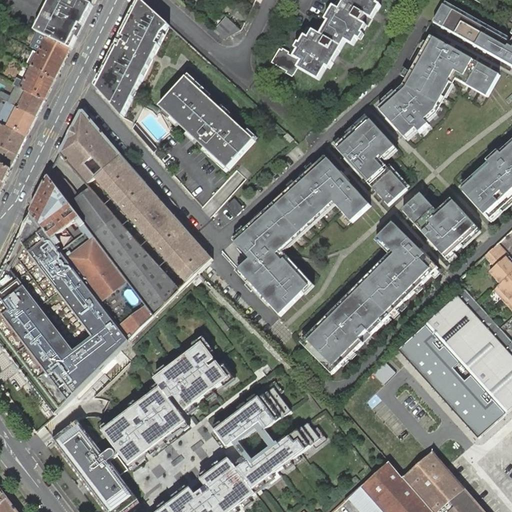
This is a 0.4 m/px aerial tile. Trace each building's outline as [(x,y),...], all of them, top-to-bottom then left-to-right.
[(72,50),(94,5),(83,0),(52,0),(36,32),(48,38),(72,50)] [(171,27),(142,0),(97,89),(112,105),(124,119),(166,36),(164,35),(171,27)] [(338,0),(326,21),(329,22),(321,35),(314,31),(308,28),(303,35),(299,43),(296,49),(299,51),(294,58),(289,54),(282,50),(280,49),(272,63),(295,76),(299,68),(319,81),(328,67),(331,69),(346,41),(354,46),(358,39),(361,40),(364,34),(362,34),(367,26),(369,27),(381,6),(378,4),(380,0),(338,0)] [(511,41),(511,43),(442,4),(432,22),(511,66),(511,41)] [(227,17),(214,31),(224,40),(241,30),(227,17)] [(499,75),(430,37),(402,86),(378,108),(405,138),(416,128),(419,132),(428,124),(425,120),(434,112),(453,78),(454,79),(487,97),(499,75)] [(72,50),(48,38),(33,68),(57,80),(72,50)] [(57,80),(33,68),(24,85),(19,83),(17,87),(22,89),(28,93),(46,102),(57,80)] [(190,76),(187,78),(195,85),(197,82),(190,76)] [(195,85),(187,78),(160,108),(221,164),(229,170),(256,141),(195,85)] [(38,118),(46,102),(28,93),(22,89),(17,87),(16,87),(8,103),(13,105),(19,108),(20,109),(38,118)] [(13,105),(3,125),(9,128),(19,108),(13,105)] [(28,138),(38,118),(20,109),(19,108),(9,128),(28,138)] [(82,112),(61,154),(89,187),(123,156),(85,112),(82,112)] [(395,147),(368,117),(335,146),(388,205),(406,188),(381,159),(395,147)] [(136,124),(133,130),(155,154),(159,150),(136,124)] [(0,146),(19,156),(28,138),(9,128),(3,125),(0,131),(0,146)] [(294,140),(287,134),(284,138),(291,144),(294,140)] [(0,164),(12,170),(19,156),(0,146),(0,164)] [(490,221),(511,201),(511,146),(463,192),(490,221)] [(352,222),(370,205),(325,155),(232,239),(249,258),(238,269),(281,316),(310,287),(279,252),(334,203),(352,222)] [(123,156),(89,187),(91,189),(113,214),(147,184),(123,156)] [(0,181),(5,184),(12,170),(0,164),(0,181)] [(226,173),(229,170),(221,164),(219,166),(226,173)] [(147,306),(156,317),(182,291),(113,214),(91,189),(81,198),(67,180),(53,170),(50,177),(129,283),(147,306)] [(129,283),(50,177),(32,212),(46,230),(102,304),(129,283)] [(113,214),(182,291),(198,275),(213,260),(193,237),(147,184),(113,214)] [(480,230),(455,203),(441,216),(422,195),(403,212),(447,260),(480,230)] [(235,200),(228,205),(237,216),(244,210),(235,200)] [(305,346),(333,375),(439,269),(395,225),(380,239),(396,255),(305,346)] [(0,295),(11,311),(4,315),(70,401),(131,342),(46,230),(25,245),(94,337),(74,351),(14,271),(0,282),(0,295)] [(498,244),(485,257),(493,265),(506,252),(499,244),(498,244)] [(506,252),(493,265),(495,267),(506,257),(509,255),(506,252)] [(511,263),(506,257),(495,267),(490,272),(501,284),(511,274),(511,263)] [(511,274),(501,284),(498,287),(495,290),(506,302),(509,299),(511,296),(511,274)] [(511,409),(511,342),(465,291),(400,350),(479,439),(511,409)] [(147,306),(119,327),(131,342),(156,317),(147,306)] [(193,347),(196,351),(203,345),(211,356),(215,353),(204,339),(193,347)] [(133,411),(105,433),(115,447),(120,453),(133,471),(139,467),(137,465),(136,463),(144,456),(150,452),(159,445),(161,447),(162,449),(168,444),(166,443),(165,441),(188,423),(170,400),(175,396),(187,412),(195,406),(206,397),(214,391),(222,385),(229,379),(221,369),(217,364),(211,369),(209,366),(215,361),(211,356),(203,345),(196,351),(168,371),(160,378),(156,381),(162,389),(161,389),(154,395),(141,405),(133,411)] [(224,366),(221,369),(229,379),(222,385),(225,389),(236,381),(224,366)] [(157,374),(160,378),(168,371),(165,368),(157,374)] [(12,392),(20,402),(33,391),(25,381),(12,392)] [(264,390),(267,394),(275,388),(280,395),(284,392),(275,381),(264,390)] [(151,391),(154,395),(161,389),(158,386),(151,391)] [(225,426),(217,432),(229,448),(234,444),(261,423),(267,431),(293,412),(280,395),(275,388),(267,394),(258,401),(251,406),(249,408),(242,413),(225,426)] [(216,395),(214,391),(206,397),(209,401),(216,395)] [(248,402),(251,406),(258,401),(255,397),(248,402)] [(130,407),(133,411),(141,405),(137,401),(130,407)] [(239,409),(242,413),(249,408),(246,404),(239,409)] [(195,406),(187,412),(190,415),(198,409),(195,406)] [(105,455),(79,421),(55,440),(110,511),(124,511),(140,500),(121,476),(110,461),(117,456),(118,455),(113,448),(105,455)] [(214,428),(217,432),(225,426),(222,422),(214,428)] [(236,511),(239,510),(245,505),(253,499),(258,496),(254,490),(253,488),(257,485),(259,487),(271,477),(283,467),(301,454),(312,445),(321,439),(314,430),(309,423),(300,430),(253,466),(250,461),(247,463),(244,459),(240,462),(242,464),(237,468),(236,466),(235,466),(231,460),(210,475),(209,473),(207,471),(199,478),(207,488),(197,495),(192,489),(162,511),(236,511)] [(191,427),(188,423),(165,441),(166,443),(184,429),(185,431),(191,427)] [(300,430),(298,427),(277,444),(267,431),(261,423),(234,444),(245,458),(244,459),(247,463),(250,461),(253,466),(300,430)] [(318,427),(314,430),(321,439),(312,445),(315,449),(328,439),(318,427)] [(227,449),(229,448),(217,432),(213,435),(220,445),(223,443),(227,449)] [(159,445),(150,452),(153,456),(158,452),(157,450),(161,447),(159,445)] [(404,479),(433,511),(485,511),(481,506),(448,468),(435,452),(404,479)] [(301,454),(283,467),(286,471),(304,458),(301,454)] [(128,470),(117,456),(110,461),(121,476),(128,470)] [(146,458),(144,456),(136,463),(137,465),(146,458)] [(209,473),(210,475),(231,460),(229,458),(222,463),(220,461),(212,467),(214,469),(209,473)] [(433,511),(404,479),(390,463),(363,487),(384,511),(433,511)] [(195,479),(202,472),(196,467),(189,474),(195,479)] [(275,482),(271,477),(259,487),(257,485),(253,488),(254,490),(258,496),(275,482)] [(0,505),(8,498),(0,487),(0,505)] [(158,511),(162,511),(192,489),(191,487),(189,489),(187,487),(173,498),(174,500),(168,505),(166,503),(159,508),(161,510),(158,511)] [(384,511),(363,487),(351,498),(363,511),(384,511)] [(150,510),(162,503),(156,495),(145,502),(150,510)] [(18,511),(8,498),(0,505),(0,511),(18,511)] [(253,499),(245,505),(248,509),(256,503),(253,499)]
